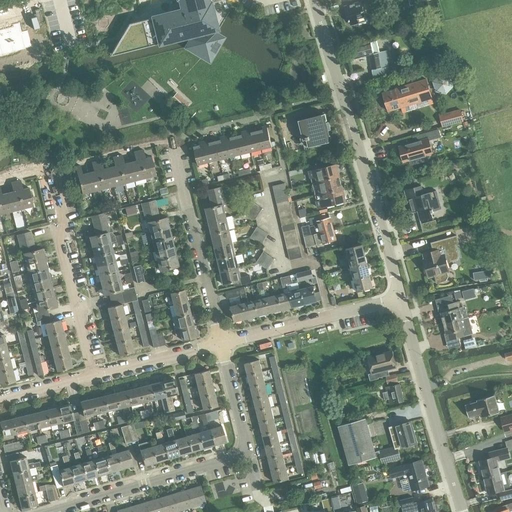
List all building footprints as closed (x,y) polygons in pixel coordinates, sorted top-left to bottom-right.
[(117,42),(109,56),(190,35),(183,48),(209,64),(225,37),(213,30),(216,29),(209,4),(209,3),(206,4),(204,0),(181,0),(182,5),(184,9),(179,10),(128,23),(120,37),(117,42)] [(350,21),(351,24),(366,20),(363,10),(370,8),(368,2),(362,4),(361,1),(345,6),(349,21),(350,21)] [(13,27),(7,28),(13,52),(25,49),(24,46),(30,45),(27,31),(21,33),(18,23),(12,25),(13,27)] [(0,54),(2,54),(13,52),(7,28),(0,30),(0,54)] [(376,40),(351,47),(354,59),(369,54),(374,79),(384,76),(383,74),(390,73),(388,66),(392,65),(389,50),(385,51),(379,52),(376,40)] [(451,88),(448,73),(433,76),(436,91),(451,88)] [(164,79),(159,85),(175,99),(180,94),(164,79)] [(389,111),(432,98),(426,79),(383,92),(389,111)] [(439,115),(442,127),(463,120),(460,109),(439,115)] [(309,148),(330,143),(323,114),(298,120),(303,140),(306,139),(309,148)] [(262,129),(256,131),(261,149),(272,146),(271,146),(271,142),(267,126),(262,127),(262,129)] [(251,132),(250,129),(245,131),(250,151),(261,149),(256,131),(251,132)] [(428,140),(440,137),(438,130),(412,136),(414,142),(398,147),(402,162),(432,154),(428,140)] [(241,134),(235,136),(240,154),(250,151),(245,131),(241,132),(241,134)] [(229,135),(224,136),(229,157),(240,154),(235,136),(230,137),(229,135)] [(214,141),(219,159),(229,157),(224,136),(220,137),(220,140),(214,141)] [(208,140),(203,141),(208,162),(219,159),(214,141),(209,142),(208,140)] [(193,146),(198,164),(208,162),(203,141),(199,142),(199,145),(193,146)] [(143,150),(138,151),(145,180),(146,179),(146,178),(155,176),(151,157),(145,158),(143,150)] [(133,152),(135,161),(130,162),(134,181),(143,179),(143,180),(145,180),(138,151),(133,152)] [(122,155),(117,156),(124,185),(125,185),(125,183),(134,181),(130,162),(124,164),(122,155)] [(122,186),(124,185),(117,156),(112,157),(114,166),(109,168),(113,186),(122,184),(122,186)] [(101,160),(96,162),(103,190),(105,190),(104,189),(113,186),(109,168),(103,169),(101,160)] [(101,191),(103,190),(96,162),(91,163),(93,172),(88,173),(92,192),(101,190),(101,191)] [(336,164),(309,171),(311,178),(312,183),(339,176),(336,164)] [(84,194),(92,192),(88,173),(82,174),(80,165),(75,167),(79,182),(82,197),(84,196),(84,194)] [(312,183),(315,195),(342,188),(339,176),(312,183)] [(20,180),(15,182),(23,211),(25,210),(24,208),(33,206),(28,187),(22,189),(20,180)] [(7,193),(12,211),(21,209),(22,211),(23,211),(15,182),(10,183),(13,192),(7,193)] [(284,183),(272,186),(274,192),(286,189),(284,183)] [(433,211),(441,209),(436,190),(423,193),(421,185),(405,190),(409,206),(412,205),(413,211),(417,210),(420,220),(433,217),(432,212),(433,212),(433,211)] [(0,187),(0,209),(1,216),(3,215),(3,213),(12,211),(7,193),(2,194),(0,187)] [(212,207),(205,208),(208,221),(226,217),(223,204),(226,204),(224,197),(223,192),(221,187),(208,190),(209,195),(210,200),(212,207)] [(316,200),(318,208),(345,201),(342,188),(315,195),(316,200)] [(274,192),(275,197),(287,195),(286,189),(274,192)] [(275,197),(275,198),(276,203),(288,200),(287,195),(275,197)] [(154,200),(141,204),(142,210),(156,206),(154,200)] [(276,203),(278,209),(290,206),(288,200),(276,203)] [(251,201),(248,207),(259,214),(262,208),(251,201)] [(142,210),(144,216),(157,212),(156,206),(142,210)] [(278,209),(278,211),(279,214),(291,212),(290,206),(278,209)] [(255,219),(259,214),(248,207),(244,212),(255,219)] [(147,222),(150,232),(171,227),(170,223),(168,224),(166,217),(159,219),(157,212),(144,216),(146,222),(147,222)] [(279,214),(280,220),(292,217),(291,212),(279,214)] [(90,243),(88,244),(89,247),(110,242),(115,241),(122,239),(121,234),(114,236),(114,235),(111,232),(109,232),(104,213),(91,216),(96,235),(88,237),(90,243)] [(226,217),(208,221),(211,233),(229,229),(235,228),(232,215),(226,217)] [(280,220),(281,223),(282,226),(294,223),(292,217),(280,220)] [(301,227),(303,236),(333,229),(329,218),(317,221),(318,226),(315,227),(314,225),(309,226),(309,225),(301,227)] [(420,224),(422,232),(423,233),(438,228),(436,220),(420,224)] [(282,226),(283,231),(295,229),(294,223),(282,226)] [(257,226),(253,232),(264,239),(268,233),(257,226)] [(171,230),(171,227),(150,232),(152,242),(171,237),(169,231),(171,230)] [(229,229),(211,233),(214,246),(232,242),(229,229)] [(283,231),(284,235),(284,237),(297,234),(295,229),(283,231)] [(336,239),(333,229),(303,236),(306,247),(314,245),(336,239)] [(31,238),(30,231),(17,235),(18,241),(31,238)] [(261,244),(264,239),(253,232),(250,237),(261,244)] [(284,237),(286,243),(298,240),(297,234),(284,237)] [(426,260),(424,260),(428,276),(434,274),(436,282),(446,280),(448,276),(446,271),(448,270),(446,263),(450,262),(457,260),(459,256),(456,245),(459,244),(457,235),(431,242),(433,251),(424,254),(426,260)] [(174,243),(172,243),(171,237),(152,242),(155,251),(175,246),(174,243)] [(18,241),(20,247),(33,244),(31,238),(18,241)] [(286,243),(287,248),(299,245),(298,240),(286,243)] [(112,251),(110,242),(89,247),(90,251),(92,250),(93,256),(112,251)] [(232,242),(214,246),(217,259),(235,255),(232,242)] [(287,248),(288,254),(301,251),(299,245),(287,248)] [(362,245),(346,249),(348,255),(351,267),(367,263),(364,251),(362,245)] [(176,250),(175,246),(155,251),(157,260),(176,256),(174,250),(176,250)] [(42,248),(23,253),(25,263),(46,258),(45,254),(43,255),(42,248)] [(115,261),(112,251),(93,256),(95,262),(93,263),(94,266),(115,261)] [(263,251),(259,257),(270,264),(274,258),(263,251)] [(302,257),(301,251),(288,254),(290,260),(302,257)] [(178,259),(178,255),(176,256),(157,260),(159,271),(178,266),(176,259),(178,259)] [(235,255),(217,259),(220,271),(238,267),(235,255)] [(267,269),(270,264),(259,257),(256,262),(267,269)] [(46,258),(25,263),(28,273),(47,268),(45,262),(46,261),(46,258)] [(98,275),(117,271),(115,261),(94,266),(95,270),(97,269),(98,275)] [(367,263),(351,267),(352,273),(354,279),(369,275),(368,269),(367,263)] [(137,283),(144,282),(140,265),(132,267),(137,283)] [(238,267),(220,271),(223,284),(233,282),(234,286),(250,282),(249,275),(241,277),(238,267)] [(47,268),(28,273),(30,282),(51,277),(50,274),(48,274),(47,268)] [(298,281),(313,277),(311,270),(296,273),(298,281)] [(489,270),(473,273),(475,280),(490,278),(489,270)] [(120,280),(117,271),(98,275),(100,282),(98,282),(99,285),(120,280)] [(369,275),(354,279),(357,291),(358,297),(366,295),(365,289),(372,287),(369,275)] [(51,277),(30,282),(33,292),(52,287),(50,281),(52,281),(51,277)] [(102,288),(103,295),(109,293),(122,290),(120,280),(99,285),(100,289),(102,288)] [(284,293),(278,295),(281,310),(293,307),(289,292),(288,289),(287,284),(282,285),(283,290),(284,293)] [(313,286),(301,289),(305,304),(316,301),(321,300),(319,291),(314,293),(313,286)] [(33,292),(29,293),(30,297),(34,296),(35,301),(56,296),(56,293),(53,293),(52,287),(33,292)] [(109,293),(110,300),(135,293),(134,287),(122,290),(109,293)] [(239,288),(225,291),(227,299),(240,295),(239,288)] [(462,291),(464,299),(475,296),(473,288),(462,291)] [(301,289),(289,292),(293,307),(305,304),(301,289)] [(184,290),(170,293),(173,305),(187,301),(184,290)] [(110,300),(112,306),(121,304),(131,301),(137,300),(135,293),(110,300)] [(246,294),(240,295),(242,303),(246,318),(258,315),(254,300),(248,302),(246,294)] [(260,299),(254,300),(258,315),(270,312),(266,297),(265,295),(260,296),(260,299)] [(278,295),(266,297),(270,312),(281,310),(278,295)] [(37,307),(32,308),(33,312),(35,319),(49,315),(47,309),(57,306),(55,300),(57,300),(56,296),(35,301),(37,307)] [(8,298),(6,298),(9,308),(16,306),(14,297),(8,298)] [(144,312),(150,311),(147,299),(141,300),(144,312)] [(131,301),(134,313),(140,311),(137,300),(131,301)] [(441,313),(443,323),(468,317),(465,306),(459,308),(459,307),(460,301),(460,300),(437,306),(439,313),(441,313)] [(173,305),(169,306),(172,318),(190,313),(187,301),(173,305)] [(242,303),(231,306),(234,321),(246,318),(242,303)] [(110,319),(124,315),(121,304),(112,306),(107,307),(110,319)] [(0,327),(9,326),(7,319),(4,320),(1,310),(0,309),(0,327)] [(143,323),(140,311),(134,313),(137,325),(143,323)] [(172,318),(171,318),(174,329),(174,330),(193,325),(192,320),(194,319),(192,313),(190,313),(172,318)] [(49,315),(35,319),(37,325),(40,325),(44,323),(50,322),(49,315)] [(127,327),(124,315),(110,319),(113,331),(127,327)] [(446,333),(444,334),(446,340),(458,337),(469,334),(473,333),(468,317),(443,323),(446,333)] [(50,322),(44,323),(47,335),(63,331),(60,320),(50,322)] [(146,335),(143,323),(137,325),(140,337),(146,335)] [(193,325),(174,330),(176,335),(180,334),(182,340),(196,337),(198,336),(197,329),(194,330),(193,325)] [(0,334),(3,334),(11,332),(9,326),(0,327),(0,334)] [(130,339),(127,327),(113,331),(116,343),(130,339)] [(155,328),(148,330),(153,347),(159,346),(156,334),(155,328)] [(22,329),(16,331),(19,342),(25,340),(22,329)] [(32,329),(26,331),(28,340),(34,338),(32,329)] [(63,331),(47,335),(50,347),(66,343),(63,331)] [(156,334),(159,346),(165,344),(162,332),(156,334)] [(143,347),(149,345),(146,335),(140,337),(143,347)] [(477,345),(474,336),(463,339),(465,348),(477,345)] [(28,340),(31,351),(37,350),(34,338),(28,340)] [(119,355),(133,351),(130,339),(116,343),(119,355)] [(19,342),(22,354),(28,352),(25,340),(19,342)] [(66,343),(50,347),(53,359),(69,355),(66,343)] [(0,359),(9,357),(6,345),(0,346),(0,359)] [(31,351),(34,363),(40,362),(37,350),(31,351)] [(376,372),(396,367),(392,351),(367,357),(371,373),(368,374),(370,381),(378,378),(376,372)] [(22,354),(25,366),(31,364),(28,352),(22,354)] [(69,355),(53,359),(57,371),(72,367),(69,355)] [(270,357),(269,357),(270,360),(272,369),(277,367),(275,356),(270,357)] [(0,372),(12,369),(9,357),(0,359),(0,372)] [(259,359),(245,363),(248,375),(262,371),(260,362),(259,360),(259,359)] [(40,362),(34,363),(38,375),(48,373),(45,361),(40,362)] [(33,374),(31,364),(25,366),(28,375),(33,374)] [(277,367),(272,369),(275,381),(280,379),(277,367)] [(0,385),(15,381),(12,369),(0,372),(0,385)] [(208,370),(194,373),(197,386),(211,382),(208,370)] [(262,371),(248,375),(251,387),(265,383),(262,371)] [(387,383),(398,381),(396,374),(385,376),(387,383)] [(174,378),(162,381),(169,411),(174,410),(170,395),(177,394),(174,378)] [(280,379),(275,381),(278,393),(283,391),(280,379)] [(169,411),(162,381),(150,384),(154,399),(160,398),(164,413),(169,411)] [(197,386),(200,398),(214,394),(211,382),(197,386)] [(265,383),(251,387),(254,399),(268,395),(265,383)] [(150,384),(139,387),(142,402),(154,399),(150,384)] [(389,404),(403,401),(400,384),(386,387),(387,391),(382,392),(384,400),(388,399),(389,404)] [(142,402),(139,387),(127,390),(131,405),(142,402)] [(190,400),(187,388),(181,389),(184,401),(190,400)] [(127,390),(115,393),(119,408),(131,405),(127,390)] [(283,391),(278,393),(281,405),(286,403),(283,391)] [(119,408),(115,393),(103,396),(107,411),(119,408)] [(217,406),(214,394),(200,398),(203,410),(217,406)] [(268,395),(254,399),(257,411),(271,407),(268,395)] [(469,417),(480,414),(481,417),(499,412),(495,395),(476,400),(477,401),(465,404),(469,417)] [(103,396),(92,399),(95,414),(107,411),(103,396)] [(85,416),(95,414),(92,399),(80,402),(84,417),(85,416)] [(193,412),(190,400),(184,401),(187,413),(193,412)] [(286,403),(281,405),(284,417),(289,415),(286,403)] [(70,404),(58,407),(62,422),(73,419),(74,419),(70,404)] [(58,407),(46,410),(50,425),(57,423),(58,429),(63,428),(62,422),(58,407)] [(271,407),(257,411),(260,423),(274,419),(271,407)] [(46,410),(35,413),(38,428),(50,425),(46,410)] [(216,410),(205,414),(207,421),(219,418),(216,410)] [(174,421),(181,419),(179,412),(172,414),(174,421)] [(35,413),(23,416),(27,431),(38,428),(35,413)] [(511,429),(511,414),(501,418),(504,431),(511,429)] [(289,415),(284,417),(287,428),(292,427),(289,415)] [(23,416),(11,419),(15,434),(27,431),(23,416)] [(85,416),(84,417),(79,418),(83,433),(89,431),(85,416)] [(73,419),(76,434),(83,433),(79,418),(74,419),(73,419)] [(382,462),(400,459),(396,446),(379,451),(379,450),(374,451),(365,418),(338,425),(348,464),(380,456),(382,462)] [(11,419),(0,421),(0,423),(3,437),(15,434),(11,419)] [(274,419),(260,423),(263,434),(277,431),(274,419)] [(394,426),(389,427),(393,442),(398,440),(401,448),(417,444),(410,421),(394,426)] [(133,423),(126,425),(131,442),(138,440),(133,423)] [(125,444),(131,442),(126,425),(120,427),(125,444)] [(221,426),(209,429),(214,445),(226,441),(221,426)] [(292,427),(287,428),(290,440),(295,439),(292,427)] [(169,441),(163,443),(167,459),(179,455),(175,440),(174,440),(171,428),(166,429),(169,441)] [(209,429),(198,433),(202,448),(214,445),(209,429)] [(158,445),(151,447),(156,462),(167,459),(163,443),(159,431),(155,433),(156,438),(158,445)] [(277,431),(263,434),(266,446),(280,443),(277,431)] [(198,433),(186,436),(191,452),(202,448),(198,433)] [(186,436),(175,440),(179,455),(191,452),(186,436)] [(295,439),(290,440),(290,441),(290,443),(293,452),(298,451),(295,439)] [(4,452),(19,449),(17,441),(2,445),(4,452)] [(149,441),(138,444),(139,450),(144,466),(156,462),(151,447),(149,441)] [(280,443),(266,446),(268,458),(283,455),(280,443)] [(93,460),(97,475),(109,472),(105,456),(104,456),(101,445),(96,446),(97,450),(97,451),(99,458),(93,460)] [(88,461),(81,463),(86,479),(97,475),(93,460),(89,448),(89,449),(88,446),(85,447),(85,450),(87,455),(86,455),(88,461)] [(491,458),(480,461),(484,477),(500,473),(497,461),(509,458),(507,448),(490,452),(491,458)] [(128,449),(116,453),(121,468),(133,465),(128,449)] [(298,451),(293,452),(296,464),(301,463),(298,451)] [(17,452),(5,455),(6,461),(10,461),(13,473),(35,467),(40,466),(39,461),(27,464),(25,457),(19,458),(17,452)] [(116,453),(105,456),(109,472),(121,468),(116,453)] [(283,455),(268,458),(271,470),(286,467),(283,455)] [(412,490),(428,485),(421,459),(405,464),(405,465),(396,467),(395,464),(388,466),(391,477),(407,473),(412,490)] [(81,463),(69,467),(74,482),(86,479),(81,463)] [(301,463),(296,464),(298,474),(304,472),(301,463)] [(56,464),(50,466),(53,479),(60,477),(62,486),(74,482),(69,467),(58,470),(56,464)] [(35,467),(13,473),(15,484),(31,480),(31,481),(37,479),(43,478),(42,473),(37,474),(35,467)] [(286,467),(271,470),(274,482),(289,479),(286,467)] [(500,473),(484,477),(488,493),(504,489),(504,488),(503,486),(508,485),(505,472),(500,473)] [(31,480),(15,484),(18,496),(34,492),(31,481),(31,480)] [(363,484),(354,487),(358,503),(368,501),(363,484)] [(200,486),(186,490),(191,507),(205,503),(200,486)] [(46,489),(45,490),(48,501),(55,500),(58,499),(54,487),(52,488),(46,489)] [(304,501),(310,499),(307,487),(301,489),(304,501)] [(511,489),(499,493),(501,500),(511,496),(511,489)] [(177,511),(191,507),(186,490),(172,494),(177,511)] [(34,492),(18,496),(21,508),(37,504),(34,492)] [(162,511),(174,511),(177,511),(172,494),(158,498),(162,511)] [(417,502),(414,503),(412,497),(400,500),(402,507),(405,506),(406,511),(415,509),(415,510),(419,509),(419,511),(436,511),(433,498),(417,502)] [(144,502),(147,511),(162,511),(158,498),(144,502)] [(132,511),(147,511),(144,502),(131,507),(132,511)] [(511,502),(496,507),(497,511),(509,511),(510,511),(511,510),(511,502)]
